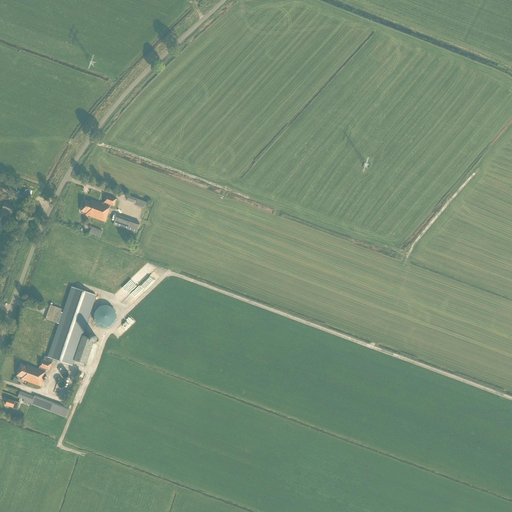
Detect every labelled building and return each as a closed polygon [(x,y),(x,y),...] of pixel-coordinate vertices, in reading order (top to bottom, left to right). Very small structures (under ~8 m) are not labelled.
[(91,200),(90,202),(85,200),(81,212),(86,213),(86,215),(105,222),(109,212),(108,211),(110,205),(114,206),(116,199),(107,196),(104,203),(103,205),(91,200)] [(127,201),(136,204),(138,205),(138,206),(143,208),(144,208),(146,202),(129,196),(127,201)] [(2,208),(0,207),(0,215),(1,216),(3,211),(12,215),(14,207),(4,203),(2,208)] [(135,231),(138,223),(115,215),(112,223),(125,228),(125,227),(135,231)] [(100,238),(103,231),(92,227),(89,234),(100,238)] [(128,307),(159,277),(153,271),(150,274),(146,271),(145,272),(141,268),(117,292),(120,294),(119,295),(123,299),(120,303),(124,307),(126,305),(128,307)] [(94,340),(83,336),(96,296),(72,288),(64,313),(61,312),(62,309),(50,305),(45,320),(57,324),(59,318),(62,319),(49,358),(45,357),(44,361),(43,360),(42,360),(39,367),(39,369),(27,365),(26,366),(21,364),(17,376),(22,378),(21,380),(41,387),(45,376),(44,376),(46,370),(49,371),(52,364),(53,359),(54,360),(72,366),(74,361),(85,365),(94,340)] [(116,314),(116,312),(115,310),(114,309),(112,308),(111,307),(110,306),(108,306),(106,306),(104,306),(103,306),(101,306),(100,307),(98,308),(97,309),(96,311),(95,312),(95,314),(94,315),(94,317),(94,319),(95,321),(95,322),(96,324),(97,325),(98,326),(100,327),(101,328),(103,328),(105,328),(107,328),(108,328),(110,328),(111,327),(113,326),(114,325),(115,323),(116,322),(116,320),(117,319),(117,317),(117,315),(116,314)] [(117,338),(136,321),(130,314),(112,331),(116,335),(115,336),(117,338)] [(65,416),(68,407),(33,395),(32,398),(30,397),(30,395),(19,390),(17,396),(24,399),(23,401),(65,416)] [(17,410),(18,407),(19,407),(20,403),(8,399),(6,406),(13,408),(13,409),(17,410)]
